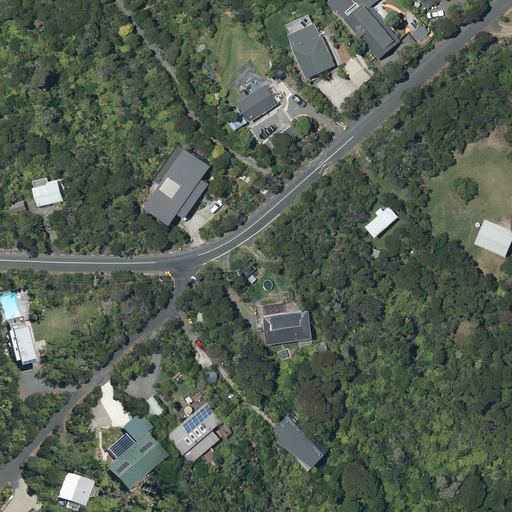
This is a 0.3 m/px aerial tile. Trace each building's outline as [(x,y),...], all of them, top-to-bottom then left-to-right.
[(330,0),(379,58),(401,39),(372,4),(376,0),(330,0)] [(289,31),(308,75),(335,64),(316,19),(289,31)] [(423,23),(412,32),(419,40),(430,31),(423,23)] [(282,45),(275,36),(266,43),(274,52),(282,45)] [(344,66),(360,87),(377,74),(360,53),(344,66)] [(267,83),(239,99),(251,119),(278,103),(267,83)] [(290,100),(272,114),(276,120),(295,106),(290,100)] [(263,134),(275,127),(271,120),(258,128),(263,134)] [(293,120),(283,128),(291,138),(301,131),(293,120)] [(148,206),(173,223),(181,211),(189,217),(213,182),(205,177),(215,164),(189,146),(148,206)] [(38,205),(64,200),(59,179),(33,185),(38,205)] [(390,204),(368,224),(377,234),(399,215),(390,204)] [(476,241),(508,254),(511,244),(511,228),(485,218),(476,241)] [(369,256),(380,258),(381,249),(370,247),(369,256)] [(268,342),(315,336),(311,308),(264,315),(268,342)] [(29,364),(18,322),(3,326),(5,333),(2,334),(9,363),(13,362),(14,368),(29,364)] [(166,410),(152,395),(141,405),(154,420),(166,410)] [(169,434),(193,462),(220,438),(213,429),(224,420),(207,400),(169,434)] [(315,463),(328,450),(291,412),(276,427),(283,434),(279,438),(315,463)] [(100,443),(108,454),(115,449),(107,438),(100,443)] [(88,483),(61,474),(53,499),(62,502),(60,508),(71,511),(72,511),(74,507),(80,508),(88,483)]
